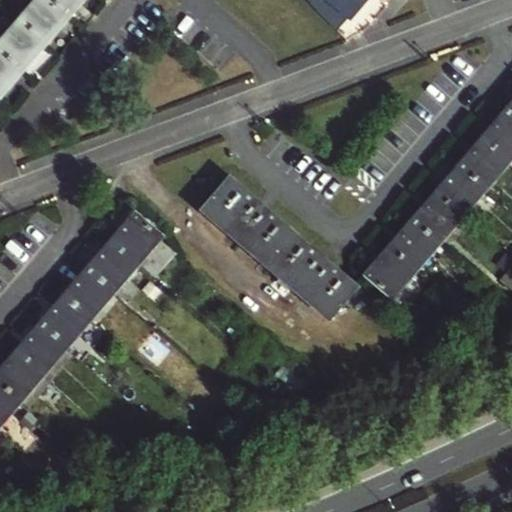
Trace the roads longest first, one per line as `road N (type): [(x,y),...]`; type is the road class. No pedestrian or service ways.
road 1 (residential): [(511,6),(0,198)]
road 2 (primary): [(511,425),(320,511)]
